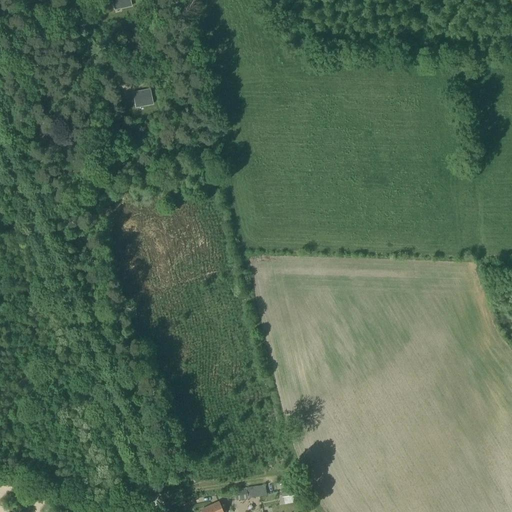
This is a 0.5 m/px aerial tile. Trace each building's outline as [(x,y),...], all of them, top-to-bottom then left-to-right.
[(113,0),(116,11),(132,7),(130,0),(113,0)] [(138,108),(155,105),(151,90),(135,94),(138,108)] [(282,498),(295,495),(292,482),(279,485),(282,498)] [(236,501),(248,499),(246,489),(234,491),(236,501)] [(221,511),(217,502),(200,510),(201,511),(221,511)]
